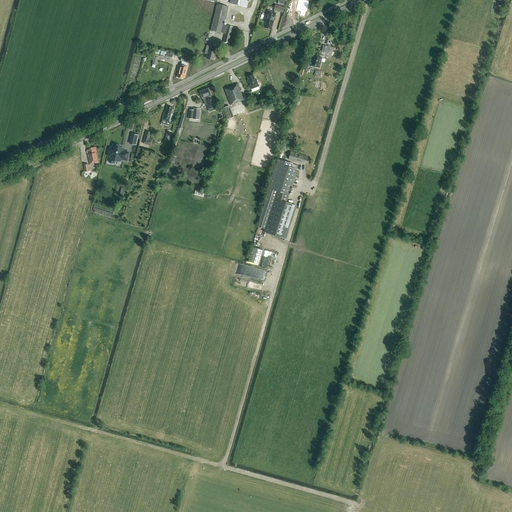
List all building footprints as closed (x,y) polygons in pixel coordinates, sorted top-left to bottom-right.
[(307,11),(309,1),(306,0),(301,0),(298,13),(300,14),(299,15),(304,16),(306,10),(307,11)] [(229,43),(233,27),(223,24),(228,6),(217,4),(211,30),(221,33),(225,34),(223,42),(229,43)] [(285,7),(275,5),(274,10),(283,13),(285,7)] [(273,24),(276,13),(268,10),(265,22),(267,22),(266,28),(271,29),(272,24),(273,24)] [(214,47),(207,45),(205,53),(207,54),(207,58),(213,60),(215,51),(213,51),(214,47)] [(331,58),(333,47),(323,45),(321,55),(331,58)] [(319,57),(320,51),(314,49),(313,55),(312,55),(310,65),(319,68),(322,57),(319,57)] [(188,63),(189,58),(182,56),(181,61),(182,61),(177,77),(182,78),(183,76),(184,77),(187,66),(186,66),(187,62),(188,63)] [(254,78),(253,74),(247,76),(248,79),(247,80),(251,89),(259,86),(256,78),(254,78)] [(231,105),(240,102),(240,101),(244,99),(238,84),(224,89),(231,105)] [(208,98),(211,96),(208,88),(200,91),(203,100),(205,99),(207,102),(205,102),(208,109),(216,106),(214,99),(210,101),(208,98)] [(234,117),(230,105),(223,108),(227,119),(234,117)] [(171,113),(172,108),(167,106),(166,111),(165,111),(162,120),(170,123),(173,114),(171,113)] [(188,118),(192,119),(199,120),(200,109),(193,108),(193,111),(190,110),(189,110),(188,118)] [(151,146),(153,140),(148,139),(150,132),(146,131),(143,143),(151,146)] [(128,152),(122,150),(123,147),(119,146),(119,147),(117,147),(118,145),(113,143),(112,148),(110,147),(108,155),(110,155),(108,161),(114,163),(114,160),(120,161),(121,158),(126,159),(128,152)] [(98,163),(96,152),(97,152),(95,147),(89,148),(89,149),(87,150),(87,151),(86,151),(87,153),(88,153),(90,164),(98,163)] [(295,153),(291,152),(289,158),(293,160),(302,163),(302,162),(308,163),(309,159),(307,158),(308,157),(295,153)] [(277,158),(268,187),(269,188),(257,227),(265,230),(266,229),(269,216),(277,190),(289,194),(297,169),(291,167),(292,163),(277,158)] [(287,202),(289,194),(277,190),(269,216),(266,229),(273,232),(272,234),(285,238),(295,205),(287,202)] [(248,261),(259,264),(263,250),(252,247),(248,261)] [(268,270),(266,276),(275,279),(277,274),(268,270)] [(254,290),(256,283),(242,279),(240,287),(254,290)]
